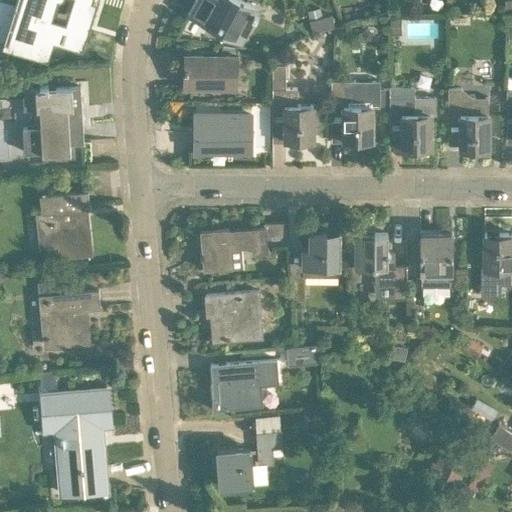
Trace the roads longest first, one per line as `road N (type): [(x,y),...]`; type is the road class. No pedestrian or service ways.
road 1 (residential): [(511,192),(137,187)]
road 2 (residential): [(167,511),(137,187)]
road 3 (residential): [(137,187),(132,47),(146,0)]
